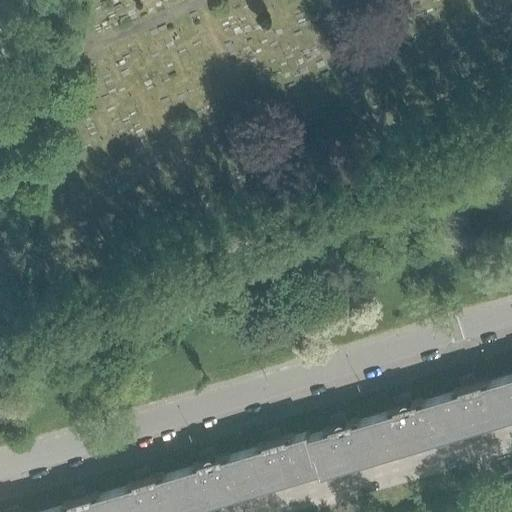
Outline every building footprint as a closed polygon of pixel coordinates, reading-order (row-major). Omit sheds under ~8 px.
[(23,40),(18,23),(2,28),(8,45),(23,40)] [(0,86),(11,79),(3,69),(0,71),(0,86)] [(511,407),(511,373),(502,376),(511,407)] [(465,387),(438,396),(450,434),(511,415),(511,407),(502,376),(476,384),(474,379),(477,379),(476,377),(468,380),(468,381),(464,382),(465,387)] [(385,453),(450,434),(438,396),(411,404),(409,399),(412,398),(412,397),(403,399),(403,401),(399,402),(401,407),(373,415),(385,453)] [(336,426),(308,434),(319,468),(320,473),(385,453),(373,415),(346,423),(345,419),(347,418),(347,416),(339,419),(339,420),(335,421),(336,426)] [(254,488),(319,468),(308,434),(308,430),(280,438),(279,434),(281,433),(281,431),(272,434),(273,435),(268,436),(270,441),(242,449),(254,488)] [(205,461),(178,469),(190,507),(254,488),(242,449),(215,458),(214,453),(217,452),(216,451),(208,453),(208,454),(204,456),(205,461)] [(120,511),(174,511),(190,507),(178,469),(151,477),(149,473),(152,472),(151,470),(143,473),(143,474),(139,475),(140,480),(113,488),(120,511)] [(76,500),(48,508),(49,511),(120,511),(113,488),(86,496),(85,492),(87,491),(87,490),(78,492),(79,493),(74,495),(76,500)]
